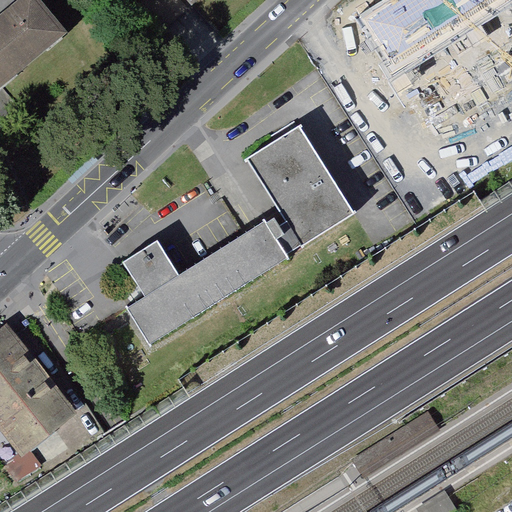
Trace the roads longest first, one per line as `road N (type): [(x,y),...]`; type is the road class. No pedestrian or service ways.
road 1 (motorway): [(511,233),(73,511)]
road 2 (tertiary): [(0,280),(304,0)]
road 3 (motorway): [(179,511),(511,300)]
